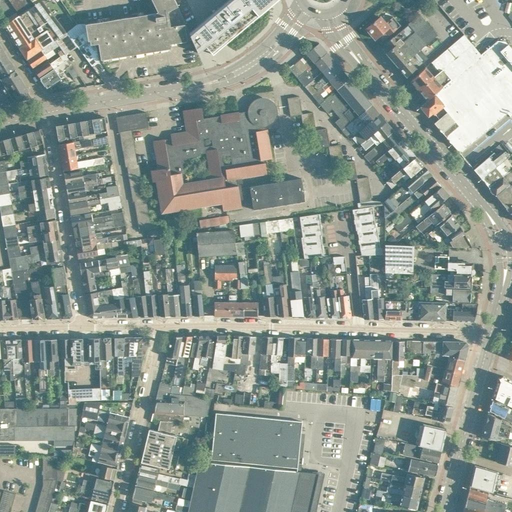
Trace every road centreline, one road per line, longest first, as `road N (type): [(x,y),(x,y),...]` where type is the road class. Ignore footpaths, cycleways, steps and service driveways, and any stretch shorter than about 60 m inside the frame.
road 1 (residential): [(489,336),(160,328)]
road 2 (secondary): [(502,241),(492,218),(364,69)]
road 3 (residential): [(82,328),(46,113)]
road 4 (residential): [(160,328),(118,511)]
road 5 (secondary): [(444,511),(485,354)]
road 6 (tertiary): [(183,89),(250,72),(308,13)]
road 7 (tertiary): [(300,4),(241,63),(183,89)]
road 8 (tertiary): [(46,113),(183,89)]
